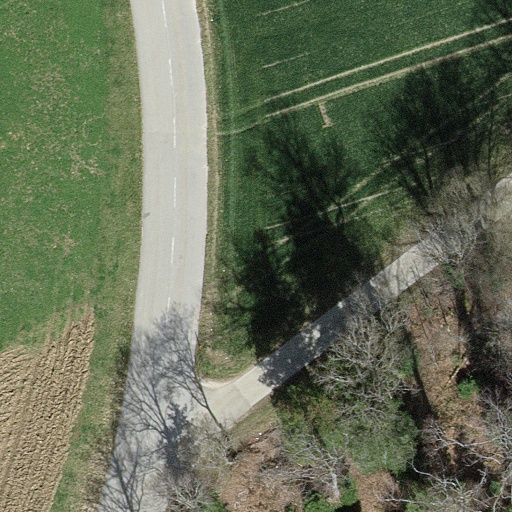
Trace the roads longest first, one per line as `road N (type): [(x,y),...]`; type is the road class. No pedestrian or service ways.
road 1 (unclassified): [(161,0),(173,112),(172,242),(148,440)]
road 2 (unclassified): [(148,440),(225,400),(511,191)]
